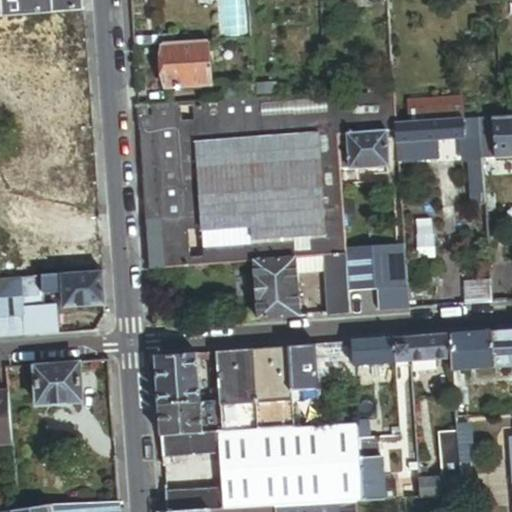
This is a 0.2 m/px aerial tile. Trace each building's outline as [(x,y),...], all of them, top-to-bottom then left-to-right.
[(3,0),(5,17),(34,15),(32,0),(3,0)] [(32,0),(34,15),(46,14),(56,13),(54,0),(32,0)] [(86,11),(84,0),(54,0),(56,13),(86,11)] [(210,88),(207,44),(164,47),(166,90),(210,88)] [(272,84),(255,85),(256,97),(273,96),(272,84)] [(251,85),(226,86),(226,100),(252,99),(251,85)] [(338,136),(336,101),(335,95),(151,108),(152,120),(149,120),(140,120),(150,270),(254,263),(296,260),(324,258),(346,256),(346,249),(340,171),(338,136)] [(397,126),(395,97),(336,101),(338,136),(348,136),(397,132),(397,126)] [(412,125),(464,121),(462,100),(410,103),(412,125)] [(149,120),(148,108),(139,108),(140,120),(149,120)] [(511,118),(479,120),(481,139),(481,145),(482,161),(511,158),(511,118)] [(481,139),(479,120),(464,121),(412,125),(397,126),(397,132),(398,139),(398,145),(461,140),(481,139)] [(398,139),(397,132),(348,136),(351,170),(390,168),(388,140),(398,139)] [(351,170),(348,136),(338,136),(340,171),(351,170)] [(474,196),(484,195),(482,161),(481,145),(471,146),(474,196)] [(377,291),(378,312),(409,310),(404,245),(346,249),(346,256),(349,293),(377,291)] [(349,293),(346,256),(324,258),(325,274),(327,316),(350,314),(349,293)] [(324,258),(296,260),(297,276),(325,274),(324,258)] [(296,260),(254,263),(258,321),(300,318),(297,276),(296,260)] [(107,306),(104,273),(64,276),(65,291),(67,308),(107,306)] [(64,276),(42,277),(43,292),(65,291),(64,276)] [(0,280),(0,339),(60,335),(59,306),(26,309),(24,279),(1,280),(0,280)] [(465,306),(491,304),(489,279),(463,281),(465,306)] [(511,368),(511,332),(451,337),(453,360),(455,389),(465,388),(464,377),(461,378),(460,372),(511,368)] [(453,360),(451,337),(407,340),(409,363),(453,360)] [(397,365),(395,340),(353,344),(354,367),(397,365)] [(409,363),(407,340),(395,340),(397,365),(398,372),(401,375),(407,374),(410,369),(409,363)] [(354,367),(353,344),(290,348),(294,402),(318,401),(316,369),(354,367)] [(294,402),(290,348),(217,353),(218,361),(219,366),(219,374),(221,401),(224,433),(295,427),(294,402)] [(218,361),(217,353),(197,355),(198,362),(214,361),(218,361)] [(157,358),(160,406),(201,404),(198,362),(197,355),(157,358)] [(83,404),(81,363),(36,366),(37,378),(39,407),(83,404)] [(37,378),(36,366),(7,368),(8,381),(37,378)] [(214,401),(221,401),(219,374),(211,375),(214,401)] [(0,443),(13,443),(9,392),(0,392),(0,443)] [(201,404),(160,406),(163,438),(203,435),(201,404)] [(357,502),(364,502),(360,441),(358,423),(295,427),(224,433),(219,433),(221,454),(224,490),(226,511),(276,508),(357,502)] [(358,423),(360,441),(371,440),(370,427),(367,427),(366,423),(358,423)] [(221,454),(219,433),(203,435),(163,438),(164,459),(221,454)] [(364,502),(386,501),(385,482),(381,439),(371,440),(360,441),(364,502)] [(461,478),(460,460),(447,461),(449,478),(461,478)] [(462,496),(461,478),(449,478),(421,481),(423,498),(462,496)] [(386,501),(399,500),(398,488),(391,488),(391,481),(385,482),(386,501)] [(206,511),(211,511),(226,511),(224,490),(167,494),(168,511),(206,511)] [(357,511),(357,502),(276,508),(276,511),(357,511)] [(121,511),(121,504),(121,503),(52,508),(52,511),(121,511)]
